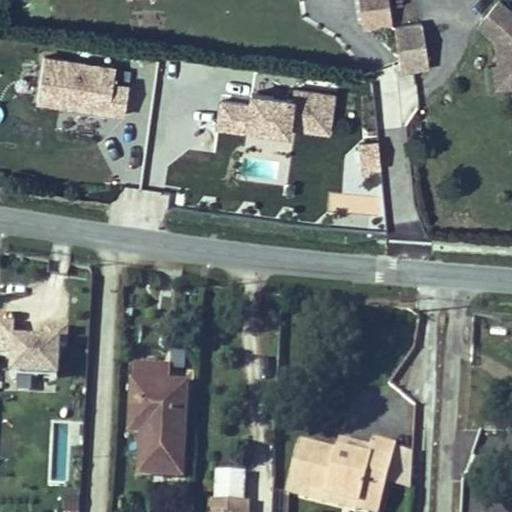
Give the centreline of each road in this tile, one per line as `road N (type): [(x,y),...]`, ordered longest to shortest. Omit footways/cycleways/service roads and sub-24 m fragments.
road 1 (tertiary): [(0,220),(511,280)]
road 2 (unknown): [(107,237),(178,80)]
